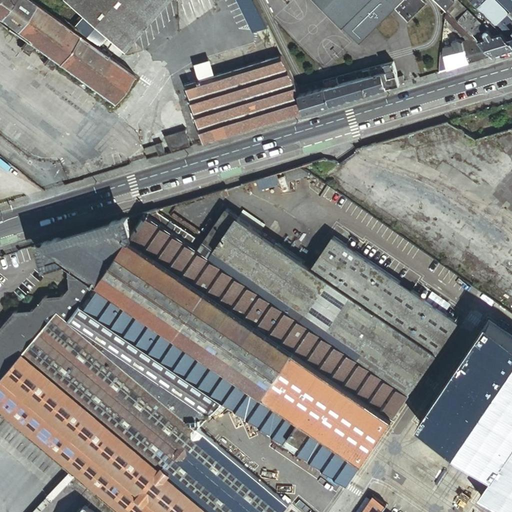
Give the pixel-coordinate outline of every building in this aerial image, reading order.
[(68,26),(32,0),(0,0),(0,21),(27,41),(34,46),(50,57),(57,63),(113,103),(134,73),(98,47),(68,26)] [(67,0),(80,11),(108,35),(124,49),(167,0),(67,0)] [(268,25),(255,0),(240,0),(255,29),(267,25),(268,25)] [(317,0),(343,26),(369,0),(317,0)] [(403,0),(369,0),(343,26),(359,43),(395,9),(403,0)] [(427,4),(422,0),(403,0),(395,9),(408,23),(427,4)] [(453,0),(438,0),(448,9),(455,2),(453,0)] [(455,2),(448,9),(458,19),(467,10),(457,0),(455,2)] [(496,0),(471,0),(470,2),(489,21),(495,26),(497,24),(506,15),(509,12),(496,0)] [(458,19),(448,9),(446,21),(453,28),(452,29),(464,41),(465,46),(462,47),(466,51),(468,60),(476,57),(477,60),(484,58),(483,55),(484,55),(481,46),(484,45),(479,40),(473,34),(458,19)] [(467,10),(458,19),(473,34),(478,29),(482,25),(467,10)] [(108,35),(80,11),(68,26),(98,47),(108,35)] [(511,25),(511,21),(506,15),(497,24),(503,30),(510,23),(511,25)] [(502,33),(495,26),(489,21),(484,26),(488,31),(489,31),(490,32),(494,36),(502,33)] [(511,25),(510,23),(503,30),(511,38),(507,39),(511,43),(511,25)] [(488,31),(484,26),(480,31),(485,36),(485,35),(485,34),(485,33),(486,32),(487,31),(488,31)] [(478,29),(473,34),(479,40),(487,38),(485,36),(480,31),(478,29)] [(494,55),(511,49),(511,43),(507,39),(502,33),(494,36),(490,32),(489,31),(488,31),(487,31),(486,32),(485,33),(485,34),(485,35),(485,36),(487,38),(479,40),(484,45),(494,55)] [(22,48),(29,54),(34,46),(27,41),(22,48)] [(448,69),(469,63),(468,60),(466,51),(462,47),(457,41),(453,42),(454,45),(445,47),(444,55),(444,56),(448,69)] [(484,58),(494,55),(484,45),(481,46),(484,55),(483,55),(484,58)] [(196,66),(200,79),(260,61),(255,48),(196,66)] [(204,142),(305,112),(298,87),(282,55),(260,61),(200,79),(187,84),(204,142)] [(52,70),(57,63),(50,57),(44,64),(52,70)] [(393,61),(384,64),(384,65),(385,70),(388,72),(395,70),(396,70),(393,61)] [(396,74),(395,70),(388,72),(385,70),(384,65),(350,74),(351,77),(354,77),(353,76),(382,68),(383,71),(385,77),(396,74)] [(354,77),(354,79),(363,76),(383,71),(382,68),(353,76),(354,77)] [(363,76),(368,93),(387,87),(385,77),(383,71),(363,76)] [(324,80),(326,87),(349,80),(348,78),(347,74),(324,80)] [(400,83),(397,75),(397,74),(396,74),(385,77),(387,87),(400,83)] [(401,74),(397,75),(400,83),(406,82),(405,80),(404,80),(403,75),(402,75),(401,74)] [(349,80),(326,87),(331,104),(368,93),(363,76),(354,79),(349,80)] [(324,80),(298,87),(305,112),(331,104),(326,87),(324,80)] [(173,152),(192,146),(186,129),(164,136),(173,152)] [(162,142),(156,144),(160,155),(166,154),(162,142)] [(145,154),(157,150),(155,145),(143,149),(145,154)] [(307,175),(294,166),(282,169),(286,181),(307,175)] [(221,400),(346,485),(456,321),(328,234),(308,265),(223,207),(200,241),(196,248),(188,242),(193,236),(152,209),(106,222),(100,231),(98,225),(39,242),(44,259),(46,260),(63,255),(68,260),(96,280),(81,301),(221,400)] [(200,241),(193,236),(188,242),(196,248),(200,241)] [(194,431),(221,400),(81,301),(96,280),(68,260),(67,291),(62,297),(45,299),(33,313),(14,314),(0,330),(0,377),(0,378),(0,414),(116,511),(278,511),(285,504),(194,431)] [(416,423),(492,474),(511,444),(511,337),(485,320),(416,423)] [(501,511),(511,511),(511,444),(492,474),(477,496),(501,511)] [(378,511),(383,504),(371,497),(360,511),(378,511)]
